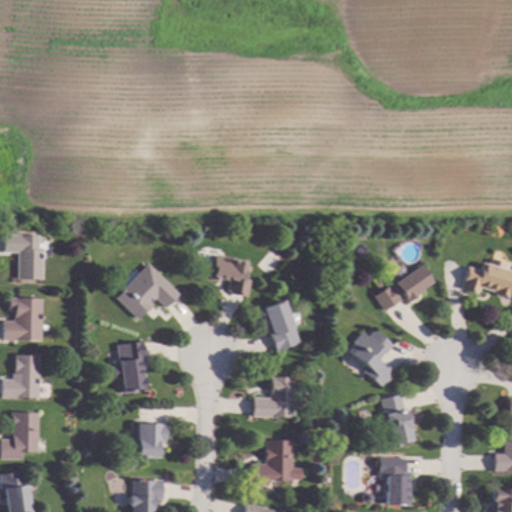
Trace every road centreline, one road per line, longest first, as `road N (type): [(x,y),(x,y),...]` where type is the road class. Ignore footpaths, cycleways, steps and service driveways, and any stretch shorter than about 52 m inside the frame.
road 1 (residential): [(203,511),(207,359)]
road 2 (residential): [(448,511),(451,365)]
